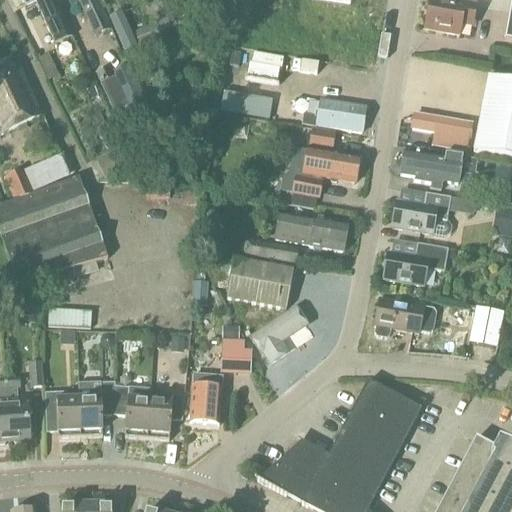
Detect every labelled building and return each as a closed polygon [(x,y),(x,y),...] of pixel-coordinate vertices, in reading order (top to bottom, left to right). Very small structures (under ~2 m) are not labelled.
[(18,0),(23,10),(36,5),(44,23),(42,24),(53,48),(70,40),(52,0),(18,0)] [(105,26),(93,0),(79,6),(91,32),(105,26)] [(248,0),(222,0),(216,3),(224,21),(252,10),(248,0)] [(463,5),(433,0),(428,0),(423,32),(458,38),(460,27),(471,29),(475,8),(463,6),(463,5)] [(511,44),(511,0),(510,0),(503,43),(511,44)] [(16,69),(0,76),(0,137),(39,119),(16,69)] [(125,109),(107,70),(95,75),(114,115),(125,109)] [(511,163),(511,84),(487,80),(474,157),(511,163)] [(90,101),(99,97),(92,81),(83,85),(90,101)] [(271,102),(223,93),(220,113),(268,121),(271,102)] [(362,106),(313,99),(309,129),(358,135),(362,106)] [(182,135),(187,150),(197,147),(192,132),(193,126),(190,120),(184,118),(176,121),(174,128),(176,133),(182,135)] [(307,149),(307,154),(303,178),(292,176),(289,198),(318,203),(322,181),(354,186),(358,161),(332,157),(335,134),(312,131),(310,134),(298,132),(295,148),(307,149)] [(445,158),(444,163),(434,161),(434,160),(403,155),(399,178),(414,181),(413,184),(430,187),(429,192),(440,194),(442,185),(457,188),(462,161),(445,158)] [(22,172),(3,181),(13,204),(33,197),(22,172)] [(13,204),(0,209),(0,241),(17,287),(106,262),(77,181),(69,184),(33,197),(13,204)] [(443,240),(445,225),(449,201),(425,197),(422,209),(395,205),(390,231),(443,240)] [(511,240),(511,213),(502,211),(498,232),(497,237),(511,240)] [(342,256),(347,226),(313,220),(313,223),(278,217),(274,242),(309,248),(308,250),(342,256)] [(297,251),(244,242),(241,258),(295,267),(297,251)] [(386,256),(382,283),(422,290),(425,272),(443,275),(447,252),(416,247),(414,261),(386,256)] [(292,274),(232,265),(227,302),(286,312),(292,274)] [(207,285),(193,284),(192,297),(206,298),(207,285)] [(406,335),(418,337),(427,339),(432,336),(435,318),(432,313),(410,309),(411,304),(396,301),(395,305),(378,302),(373,329),(406,335)] [(475,311),(473,323),(488,326),(484,349),(496,352),(502,316),(475,311)] [(295,312),(246,342),(266,373),(288,359),(286,356),(296,350),(299,354),(304,350),(302,347),(313,340),(295,312)] [(222,343),(221,375),(237,376),(238,353),(245,353),(245,344),(222,343)] [(40,366),(28,367),(30,391),(42,390),(40,366)] [(192,379),(191,390),(188,426),(218,428),(221,381),(192,379)] [(18,381),(4,382),(5,392),(15,392),(18,391),(18,381)] [(257,483),(257,484),(309,511),(366,511),(421,408),(420,407),(418,411),(367,384),(358,399),(327,458),(300,444),(299,445),(258,483),(257,483)] [(100,419),(113,419),(114,390),(114,386),(77,387),(77,402),(79,441),(101,440),(100,419)] [(146,443),(149,404),(150,393),(114,390),(113,419),(125,420),(123,441),(146,443)] [(0,444),(9,444),(5,392),(0,392),(0,444)] [(17,409),(15,392),(5,392),(9,444),(28,443),(25,408),(17,409)] [(56,442),(79,441),(77,402),(66,403),(66,395),(44,396),(44,417),(56,417),(56,442)] [(170,406),(149,404),(146,443),(168,445),(170,424),(181,425),(183,400),(171,399),(170,406)] [(474,441),(436,511),(511,511),(511,454),(496,448),(494,452),(474,441)]
